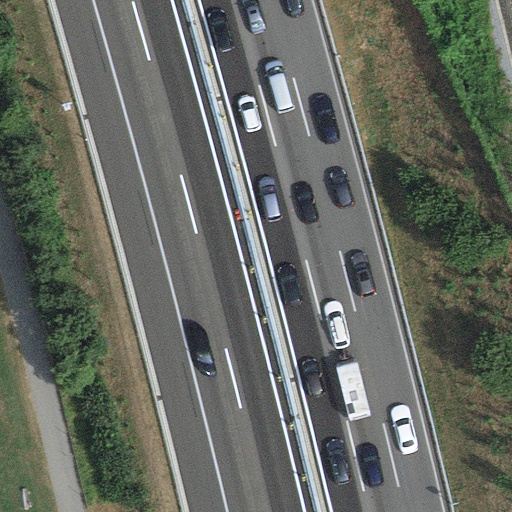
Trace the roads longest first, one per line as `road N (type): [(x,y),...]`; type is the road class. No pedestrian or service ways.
road 1 (motorway): [(120,0),(255,511)]
road 2 (motorway): [(382,511),(248,0)]
